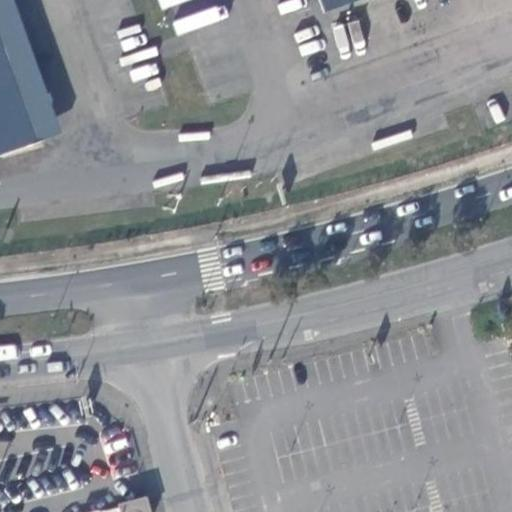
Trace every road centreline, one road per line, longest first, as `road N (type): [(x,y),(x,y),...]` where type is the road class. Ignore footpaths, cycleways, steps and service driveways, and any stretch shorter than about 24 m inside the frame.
road 1 (primary): [(511,188),(372,231),(135,281)]
road 2 (primary): [(149,342),(333,303),(511,252)]
road 3 (tertiary): [(189,511),(149,342)]
road 4 (primary): [(0,360),(149,342)]
road 5 (primary): [(135,281),(0,300)]
